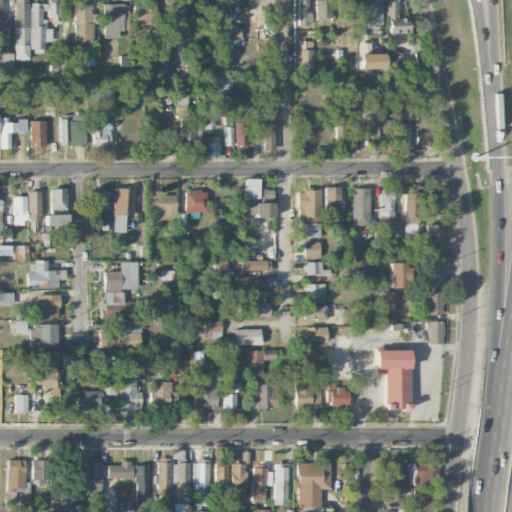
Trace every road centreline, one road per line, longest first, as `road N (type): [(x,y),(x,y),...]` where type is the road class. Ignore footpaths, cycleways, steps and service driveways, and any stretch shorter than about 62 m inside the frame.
road 1 (secondary): [(425,0),(461,170),(471,277),(449,511)]
road 2 (motorway): [(476,0),(500,242),(488,480)]
road 3 (residential): [(461,170),(0,171)]
road 4 (residential): [(458,436),(0,435)]
road 5 (residential): [(286,0),(287,343)]
road 6 (residential): [(80,171),(82,346)]
road 7 (motorway): [(511,320),(488,480)]
road 8 (motorway): [(489,0),(496,156)]
